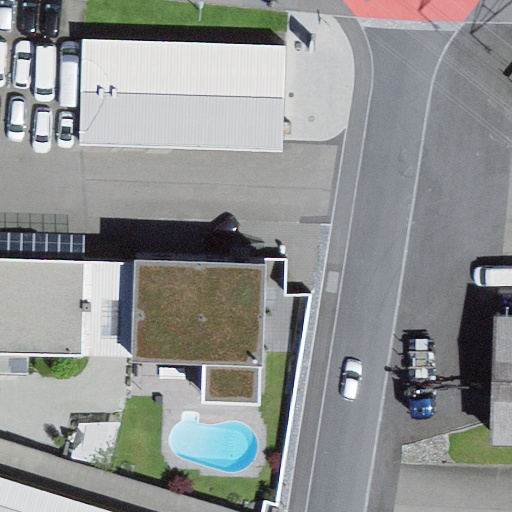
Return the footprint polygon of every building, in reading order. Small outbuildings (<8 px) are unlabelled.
[(283,30),(77,30),(77,139),(283,140),(283,30)] [(0,336),(142,341),(143,247),(0,241),(0,336)] [(265,244),(143,241),(143,247),(142,341),(202,342),(202,382),(263,383),(265,244)] [(511,301),(490,301),(487,432),(511,432),(511,301)] [(0,511),(54,511),(0,495),(0,511)]
